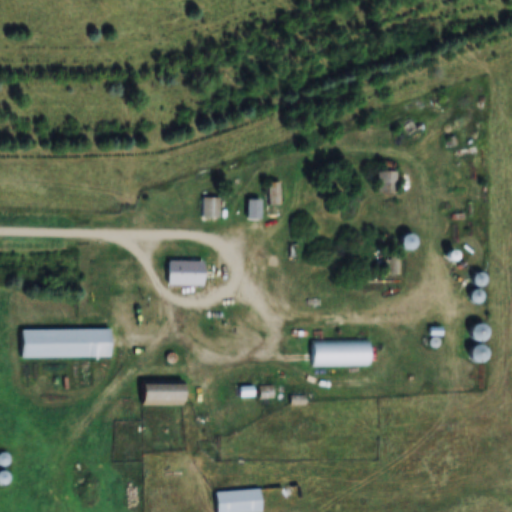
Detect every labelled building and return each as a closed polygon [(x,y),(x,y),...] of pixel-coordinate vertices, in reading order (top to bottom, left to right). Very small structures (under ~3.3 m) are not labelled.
[(394,170),(375,170),(375,194),(394,194),(394,170)] [(266,205),(278,205),(278,182),(266,182),(266,205)] [(218,197),(201,197),(201,217),(218,217),(218,197)] [(397,275),(397,249),(381,249),(381,275),(397,275)] [(201,260),(165,260),(165,285),(200,285),(201,260)] [(107,328),(18,328),(18,356),(107,356),(107,328)] [(366,340),(309,340),(309,366),(366,366),(366,340)] [(482,359),(480,345),(468,347),(470,361),(482,359)] [(180,378),(138,378),(138,403),(180,403),(180,378)] [(213,490),(213,511),(258,511),(257,488),(213,490)]
